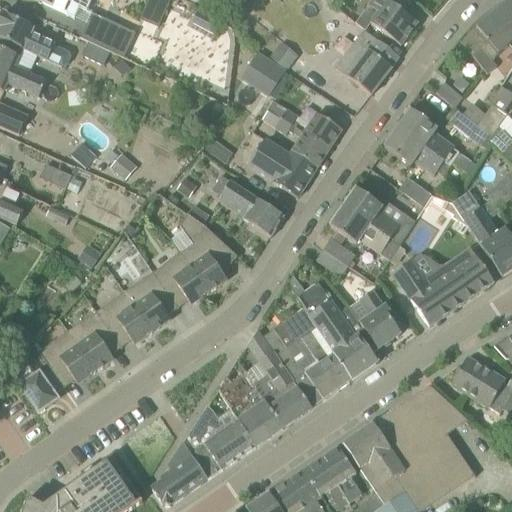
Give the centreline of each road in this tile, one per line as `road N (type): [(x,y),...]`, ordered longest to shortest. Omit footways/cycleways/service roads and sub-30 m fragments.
road 1 (residential): [(0,490),(246,314),(326,194),(475,0)]
road 2 (residential): [(208,511),(511,304)]
